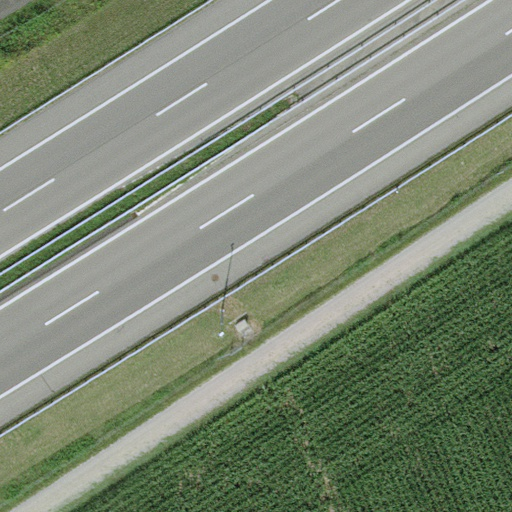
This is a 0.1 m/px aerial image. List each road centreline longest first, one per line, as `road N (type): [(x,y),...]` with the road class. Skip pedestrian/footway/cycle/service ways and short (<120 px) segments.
road 1 (motorway): [(0,356),(511,32)]
road 2 (track): [(511,196),(32,511)]
road 3 (motorway): [(343,0),(0,216)]
